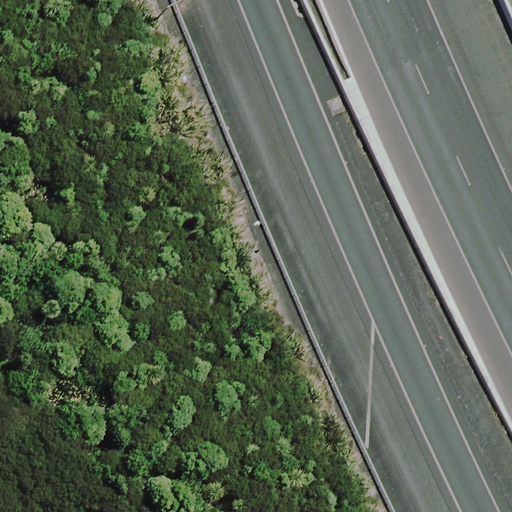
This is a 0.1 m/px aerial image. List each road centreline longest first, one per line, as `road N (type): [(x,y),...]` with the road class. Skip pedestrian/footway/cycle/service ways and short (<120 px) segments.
road 1 (motorway): [(482,511),(257,0)]
road 2 (motorway): [(511,272),(387,0)]
